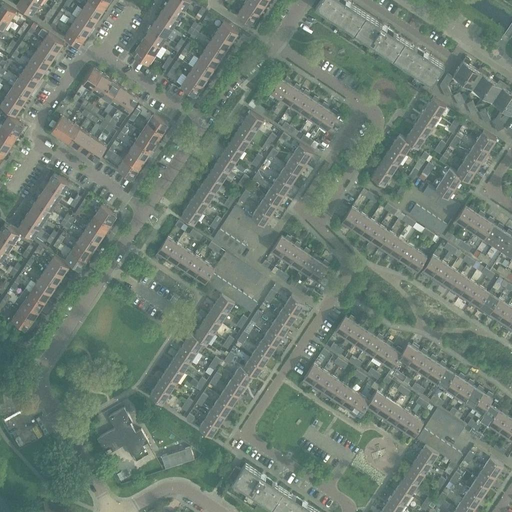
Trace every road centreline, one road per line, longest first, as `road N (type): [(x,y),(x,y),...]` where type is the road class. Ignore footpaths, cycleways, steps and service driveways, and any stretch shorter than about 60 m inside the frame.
road 1 (residential): [(348,511),(343,500),(244,433),(349,273),(349,258),(315,222)]
road 2 (residential): [(204,122),(103,53),(81,59),(41,118),(43,143),(146,210)]
road 3 (residential): [(35,378),(146,210)]
road 4 (residential): [(111,511),(35,378)]
road 5 (residential): [(367,106),(302,204),(315,222)]
road 6 (residential): [(315,222),(377,128),(367,106)]
